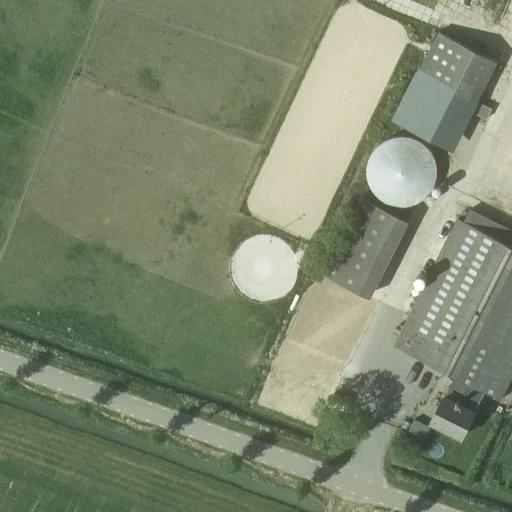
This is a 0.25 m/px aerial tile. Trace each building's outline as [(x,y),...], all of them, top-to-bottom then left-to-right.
[(439,31),(418,72),(478,103),(498,61),(439,31)] [(416,71),(391,120),(454,152),(478,103),(418,72),(416,71)] [(384,168),(383,170),(382,172),(381,174),(381,178),(380,181),(381,184),(381,187),(381,188),(382,190),(383,193),(385,196),(386,198),(388,200),(390,202),(393,204),(395,205),(397,206),(400,207),(402,207),(405,208),(409,208),(411,207),(413,207),(416,206),(419,205),(421,203),(424,201),(426,200),(428,197),(429,195),(431,192),(432,189),(432,187),(433,184),(433,181),(433,179),(432,176),(432,174),(431,171),(430,170),(429,167),(428,166),(426,164),(425,162),(423,161),(421,159),(419,158),(416,157),(414,156),(412,156),(409,155),(405,155),(403,156),(401,156),(398,157),(395,158),(393,159),(392,160),(390,161),(388,163),(386,165),(385,167),(384,168)] [(323,274),(371,295),(406,218),(358,196),(323,274)] [(503,399),(511,380),(511,242),(459,216),(412,309),(413,310),(413,309),(449,328),(432,362),(456,375),(446,396),(461,404),(476,411),(486,391),(503,399)] [(432,362),(449,328),(413,309),(413,310),(420,313),(412,327),(406,324),(396,344),(432,362)] [(341,413),(349,397),(336,390),(328,407),(341,413)] [(461,404),(446,396),(445,396),(431,423),(447,431),(461,404)] [(461,404),(447,431),(463,439),(477,412),(476,411),(461,404)]
